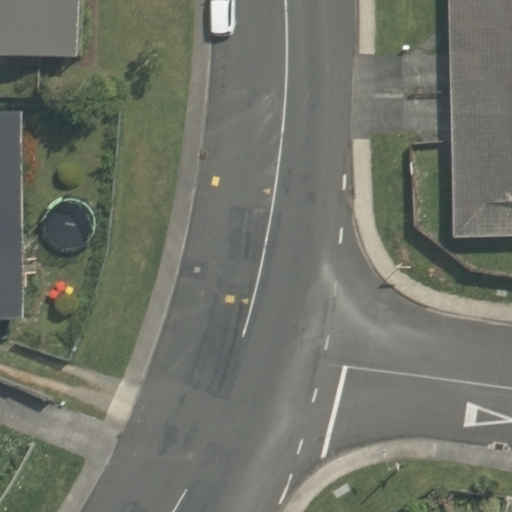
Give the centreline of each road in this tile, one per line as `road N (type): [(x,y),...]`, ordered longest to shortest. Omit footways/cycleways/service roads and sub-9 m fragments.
road 1 (residential): [(237,354),(278,158),(282,0)]
road 2 (residential): [(237,354),(511,391)]
road 3 (residential): [(160,511),(237,354)]
